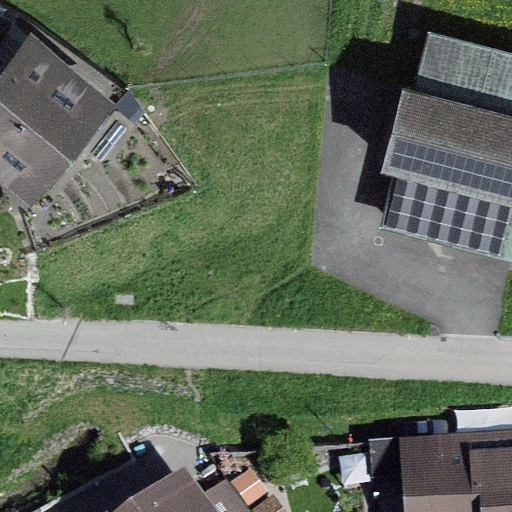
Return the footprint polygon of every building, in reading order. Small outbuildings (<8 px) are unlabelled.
[(511,54),(433,35),(422,77),(414,75),(411,87),(404,86),(385,160),(392,162),(391,168),(400,170),(387,218),(511,249),(511,54)] [(0,149),(32,176),(92,105),(27,51),(0,82),(0,149)] [(511,511),(511,440),(411,447),(415,511),(511,511)] [(68,511),(127,511),(159,496),(138,456),(60,495),(68,511)] [(144,511),(201,511),(182,485),(144,511)]
